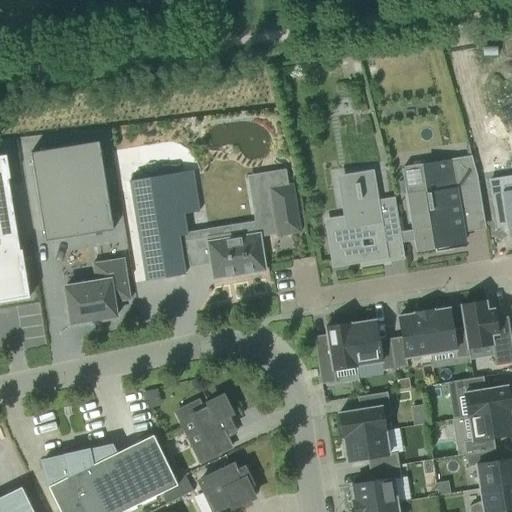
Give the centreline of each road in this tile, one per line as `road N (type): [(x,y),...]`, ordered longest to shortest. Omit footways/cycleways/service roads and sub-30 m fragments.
road 1 (track): [(0,69),(511,7)]
road 2 (unclassified): [(312,511),(294,393),(260,347),(219,340),(0,388)]
road 3 (residential): [(300,265),(305,302),(511,266)]
